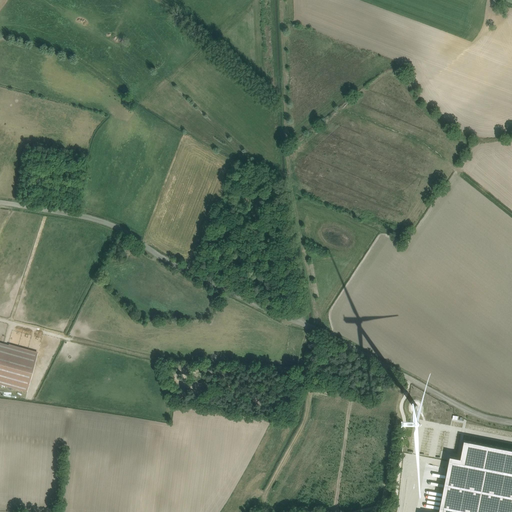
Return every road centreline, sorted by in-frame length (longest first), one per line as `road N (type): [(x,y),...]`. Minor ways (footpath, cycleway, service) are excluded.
road 1 (track): [(315,330),(105,224),(0,204)]
road 2 (track): [(282,0),(286,152),(315,330)]
road 3 (track): [(405,377),(392,493),(365,511)]
road 4 (track): [(382,506),(405,377)]
